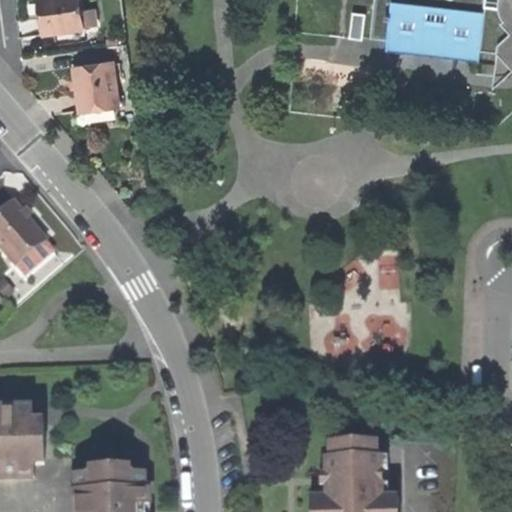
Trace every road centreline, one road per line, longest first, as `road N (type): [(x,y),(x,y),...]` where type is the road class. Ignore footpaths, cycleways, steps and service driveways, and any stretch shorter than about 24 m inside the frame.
road 1 (residential): [(142,285),(28,138)]
road 2 (residential): [(0,359),(175,350)]
road 3 (residential): [(208,511),(197,417),(175,350)]
road 4 (residential): [(0,352),(68,295),(142,285)]
road 5 (residential): [(511,415),(489,392),(493,309),(511,291)]
